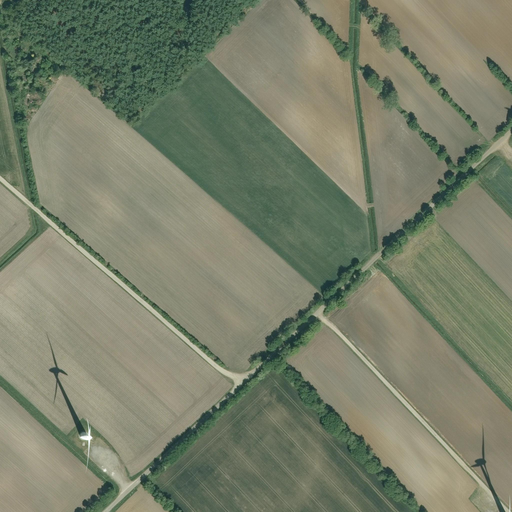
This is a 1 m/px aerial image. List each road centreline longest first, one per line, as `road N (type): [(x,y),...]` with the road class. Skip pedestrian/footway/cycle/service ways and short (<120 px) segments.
road 1 (unclassified): [(105,511),(511,130)]
road 2 (track): [(245,379),(218,369),(0,178)]
road 3 (track): [(317,312),(508,511)]
